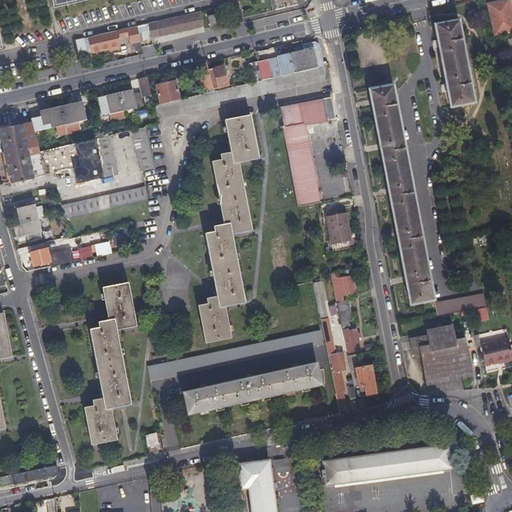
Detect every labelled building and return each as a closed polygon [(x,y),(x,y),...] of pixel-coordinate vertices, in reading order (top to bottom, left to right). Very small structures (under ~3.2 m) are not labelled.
[(297,5),(295,0),(270,0),(273,11),(297,5)] [(511,30),(505,0),(497,0),(488,2),(495,34),(511,30)] [(201,13),(148,24),(151,40),(204,27),(201,13)] [(210,27),(215,26),(220,25),(217,14),(208,17),(210,27)] [(472,105),(457,25),(434,29),(450,110),(472,105)] [(136,26),(89,37),(92,52),(109,48),(110,53),(115,52),(113,47),(118,46),(116,37),(129,34),(131,44),(140,42),(136,26)] [(85,37),(75,40),(79,54),(88,52),(85,37)] [(259,60),(263,79),(319,67),(315,47),(278,56),(280,68),(272,70),(269,58),(262,59),(259,60)] [(255,81),(263,79),(259,60),(251,62),(255,81)] [(210,91),(182,98),(161,102),(155,104),(159,120),(321,81),(325,65),(319,67),(263,79),(255,81),(215,90),(210,91)] [(226,67),(210,70),(214,87),(230,84),(226,67)] [(208,82),(210,91),(215,90),(214,87),(210,70),(205,71),(207,82),(208,82)] [(135,91),(121,95),(125,112),(139,109),(138,108),(146,106),(144,96),(153,94),(148,76),(140,78),(143,92),(136,94),(135,91)] [(161,102),(182,98),(178,81),(157,86),(161,102)] [(409,305),(432,300),(393,99),(391,87),(368,92),(409,305)] [(126,119),(125,112),(121,95),(108,98),(108,101),(102,102),(104,115),(111,114),(113,122),(126,119)] [(335,119),(331,98),(279,110),(281,117),(278,118),(281,130),(283,130),(298,208),(318,204),(303,129),(329,123),(328,120),(335,119)] [(64,108),(68,126),(88,121),(84,103),(64,108)] [(55,129),(68,126),(64,108),(43,113),(44,118),(33,120),(33,124),(36,134),(47,131),(46,127),(54,125),(55,129)] [(207,299),(208,302),(208,305),(199,306),(206,343),(232,338),(227,306),(246,303),(233,235),(252,231),(238,163),(258,159),(250,116),(223,121),(230,153),(220,155),(221,160),(211,162),(223,226),(214,228),(215,232),(205,234),(218,296),(207,299)] [(79,183),(106,177),(96,140),(73,146),(40,153),(36,134),(33,124),(2,131),(14,185),(44,177),(76,168),(79,183)] [(155,169),(151,149),(146,128),(132,131),(142,173),(155,169)] [(96,140),(106,177),(121,173),(111,137),(96,140)] [(352,197),(349,176),(341,178),(345,198),(352,197)] [(65,222),(106,212),(148,201),(145,187),(61,207),(65,222)] [(21,222),(39,218),(36,204),(34,204),(32,198),(20,201),(21,207),(18,208),(21,222)] [(332,245),(341,243),(351,241),(345,213),(326,218),(332,245)] [(42,231),(39,218),(21,222),(25,235),(28,235),(30,242),(43,239),(41,232),(42,231)] [(48,257),(47,253),(46,249),(31,253),(34,265),(49,261),(50,267),(68,263),(65,253),(48,257)] [(336,297),(341,296),(355,293),(351,275),(338,278),(337,273),(332,274),(336,297)] [(115,320),(117,332),(137,328),(128,284),(102,289),(109,321),(115,320)] [(487,308),(485,300),(483,292),(433,302),(436,318),(487,308)] [(342,302),(341,296),(336,297),(340,313),(342,324),(349,323),(348,319),(354,318),(350,300),(342,302)] [(341,373),(347,372),(344,359),(341,359),(341,356),(337,357),(325,297),(316,299),(338,407),(345,406),(343,396),(346,396),(341,373)] [(0,429),(4,429),(0,404),(0,358),(11,357),(3,313),(0,313),(0,429)] [(343,331),(342,324),(340,313),(334,314),(336,325),(337,325),(339,335),(344,334),(343,331)] [(115,320),(109,321),(98,323),(99,328),(90,330),(103,399),(105,410),(111,409),(131,405),(117,332),(115,320)] [(427,334),(410,337),(412,347),(419,346),(421,352),(425,377),(427,385),(471,375),(464,336),(453,338),(450,324),(426,329),(427,334)] [(350,330),(343,331),(344,334),(346,348),(354,346),(355,354),(362,352),(358,332),(351,333),(350,330)] [(148,366),(151,381),(323,344),(320,331),(148,366)] [(485,365),(511,359),(511,358),(508,339),(481,345),(485,365)] [(321,385),(316,363),(183,393),(187,414),(321,385)] [(361,388),(365,388),(368,397),(375,395),(370,368),(362,370),(364,379),(359,380),(360,383),(361,388)] [(359,380),(357,371),(351,372),(354,384),(360,383),(359,380)] [(105,410),(103,399),(92,401),(93,406),(84,407),(91,445),(116,440),(111,409),(105,410)] [(159,443),(156,433),(147,436),(149,445),(159,443)] [(447,446),(323,462),(325,483),(450,467),(447,446)] [(275,511),(268,461),(239,465),(242,489),(249,488),(252,511),(275,511)] [(56,465),(29,471),(2,477),(4,486),(57,474),(58,473),(56,465)]
